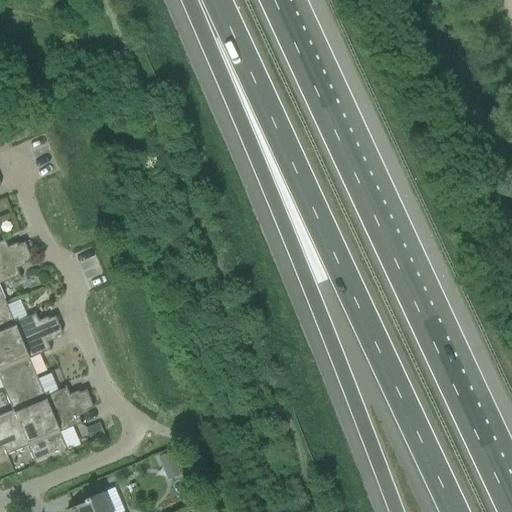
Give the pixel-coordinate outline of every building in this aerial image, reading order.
[(0,263),(28,252),(24,243),(8,250),(4,239),(3,240),(3,241),(0,242),(0,263)] [(31,261),(28,252),(0,263),(0,307),(6,305),(0,290),(0,284),(18,277),(19,279),(20,278),(15,267),(31,261)] [(6,305),(0,307),(0,336),(5,348),(59,326),(55,317),(39,324),(35,313),(33,313),(34,316),(14,324),(6,305)] [(62,335),(59,326),(5,348),(20,385),(37,378),(29,359),(49,351),(50,353),(51,352),(46,342),(62,335)] [(0,381),(4,392),(20,385),(5,348),(0,350),(0,381)] [(37,378),(20,385),(36,422),(89,400),(86,391),(70,398),(65,387),(64,387),(65,389),(45,397),(37,378)] [(0,437),(36,422),(20,385),(4,392),(12,411),(0,416),(0,437)] [(89,400),(36,422),(52,460),(68,453),(60,433),(80,425),(80,426),(82,426),(77,415),(93,408),(89,400)] [(52,460),(36,422),(0,437),(0,447),(2,446),(7,457),(8,457),(7,455),(27,447),(35,467),(52,460)] [(85,430),(90,441),(104,435),(99,424),(85,430)] [(191,502),(169,452),(159,456),(182,506),(191,502)] [(106,511),(99,495),(83,501),(84,503),(66,511),(106,511)]
